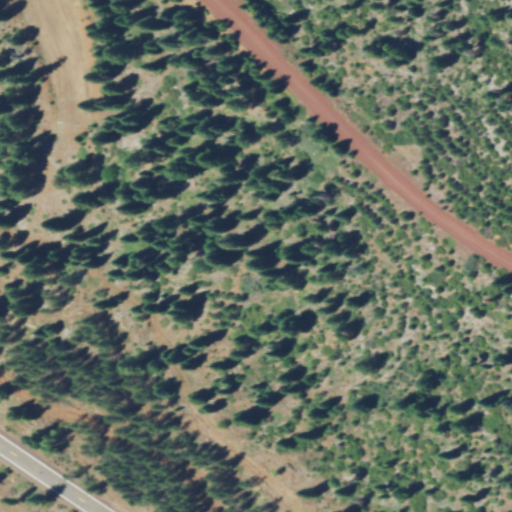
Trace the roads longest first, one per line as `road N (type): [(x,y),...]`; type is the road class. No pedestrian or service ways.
road 1 (track): [(511,257),(406,190),(210,0)]
road 2 (track): [(109,511),(43,395),(0,359)]
road 3 (secondary): [(104,511),(0,441)]
